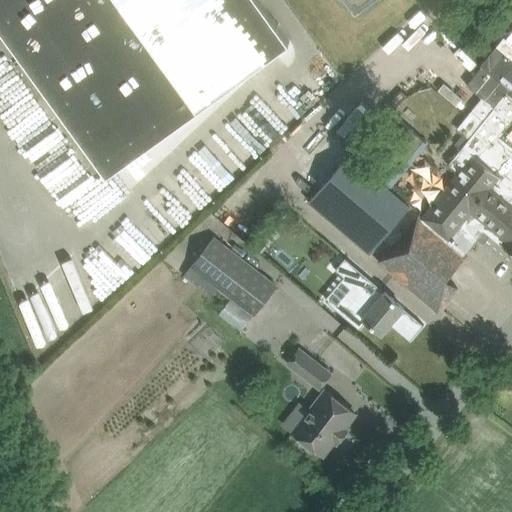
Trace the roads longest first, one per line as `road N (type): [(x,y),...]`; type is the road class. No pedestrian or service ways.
road 1 (unknown): [(0,127),(73,251),(111,248),(312,58),(309,38),(283,0)]
road 2 (unclassified): [(364,511),(511,331)]
